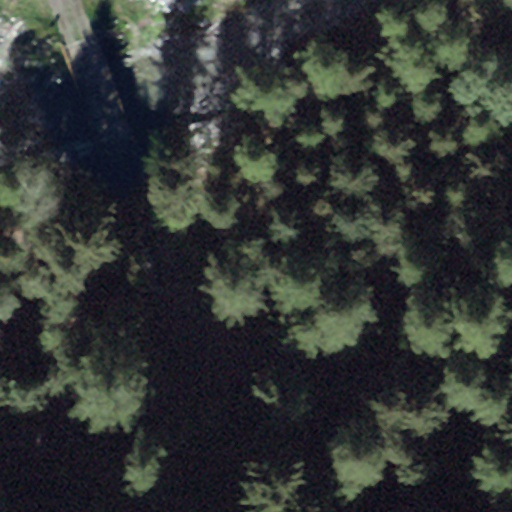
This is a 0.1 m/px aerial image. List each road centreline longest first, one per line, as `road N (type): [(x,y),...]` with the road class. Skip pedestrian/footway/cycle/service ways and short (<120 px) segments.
road 1 (track): [(511,343),(343,371),(277,373),(222,358),(156,406),(0,455)]
road 2 (track): [(222,358),(191,326),(119,168),(63,0)]
